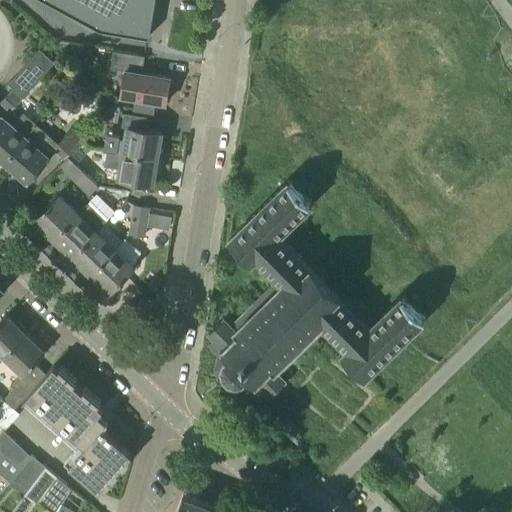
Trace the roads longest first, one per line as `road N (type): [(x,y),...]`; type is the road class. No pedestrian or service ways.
road 1 (residential): [(164,411),(233,0)]
road 2 (tertiary): [(164,411),(0,246)]
road 3 (tertiary): [(305,511),(164,411)]
